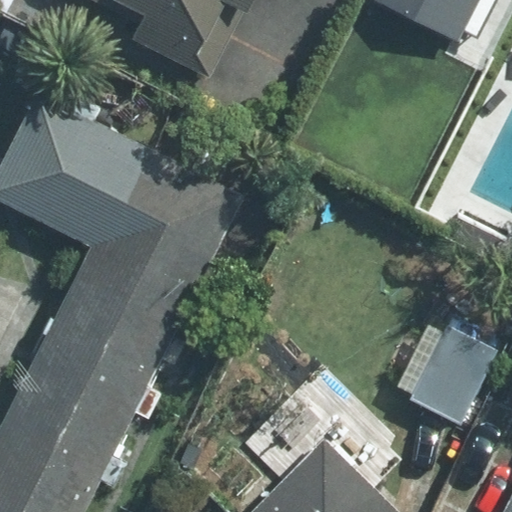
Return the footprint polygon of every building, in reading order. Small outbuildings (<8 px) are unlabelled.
[(73,0),(188,55),(214,0),(73,0)] [(0,157),(0,197),(86,241),(136,146),(33,93),(0,157)] [(86,241),(77,259),(176,308),(234,195),(136,146),(86,241)] [(77,259),(18,374),(117,424),(176,308),(77,259)] [(408,316),(369,392),(456,437),(495,361),(426,325),(408,316)] [(18,374),(0,409),(0,506),(12,511),(72,511),(117,424),(18,374)] [(244,511),(391,511),(317,438),(244,511)]
